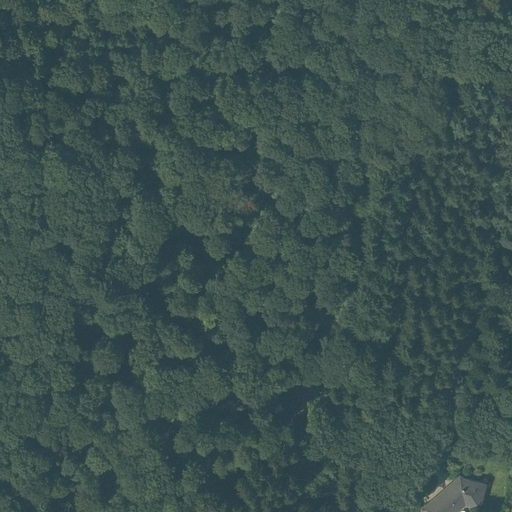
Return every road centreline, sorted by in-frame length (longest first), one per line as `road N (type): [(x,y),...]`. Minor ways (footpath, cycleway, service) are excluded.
road 1 (track): [(165,0),(185,17),(245,34),(258,52),(266,230),(261,325),(274,405)]
road 2 (track): [(0,108),(127,161),(141,176)]
